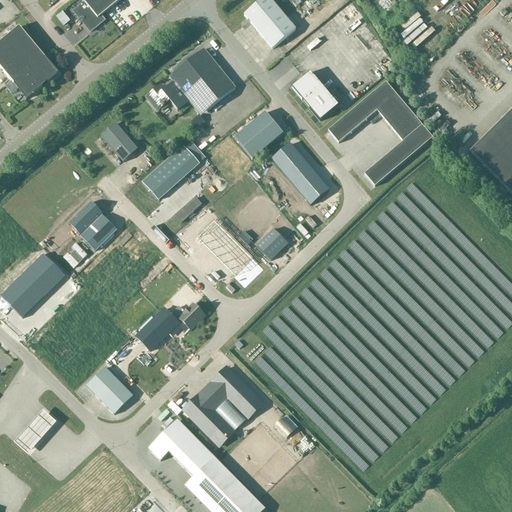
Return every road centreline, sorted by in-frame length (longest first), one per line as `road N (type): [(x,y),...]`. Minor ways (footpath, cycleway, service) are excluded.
road 1 (unclassified): [(238,321),(362,199),(195,0)]
road 2 (unclassified): [(103,183),(238,321)]
road 3 (unclassified): [(112,445),(238,321)]
road 4 (unclassified): [(0,334),(112,445)]
road 5 (unclassified): [(93,81),(193,0)]
road 6 (unclassified): [(0,157),(93,81)]
